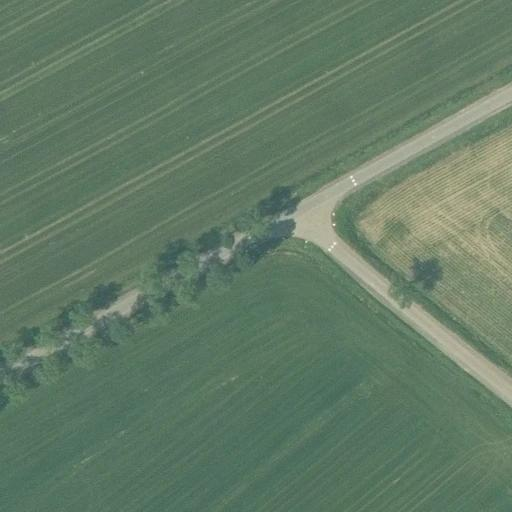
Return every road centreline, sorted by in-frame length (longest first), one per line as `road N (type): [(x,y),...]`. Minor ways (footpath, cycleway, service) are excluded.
road 1 (unclassified): [(0,376),(301,213)]
road 2 (unclassified): [(511,392),(301,213)]
road 3 (unclassified): [(301,213),(511,101)]
